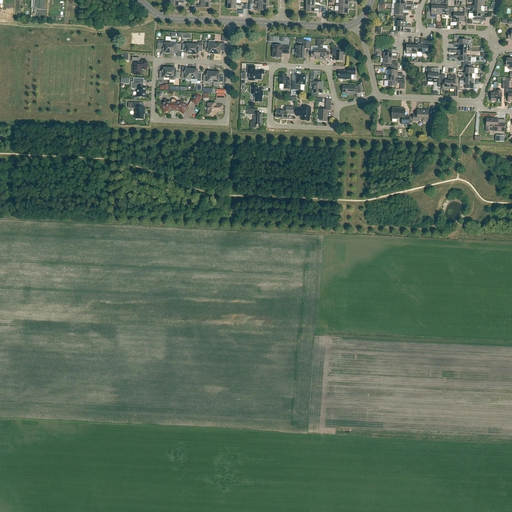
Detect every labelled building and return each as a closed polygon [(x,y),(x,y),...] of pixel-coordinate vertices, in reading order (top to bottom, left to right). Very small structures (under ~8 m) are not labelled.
[(437,6),(437,2),(438,1),(432,1),(432,6),(429,6),(428,13),(431,13),(431,15),(437,15),(437,6)] [(451,16),(451,8),(448,8),(448,1),(446,1),(446,3),(443,3),(443,6),(442,6),(442,15),(447,15),(447,16),(451,16)] [(459,14),(460,14),(460,8),(457,8),(457,14),(454,14),(454,8),(451,8),(451,16),(451,19),(453,20),(453,22),(459,22),(459,14)] [(403,13),(403,10),(395,10),(394,15),(395,15),(395,18),(406,19),(406,16),(408,16),(408,13),(403,13)] [(472,12),(472,11),(469,11),(469,14),(474,14),(474,19),(474,20),(481,21),(481,18),(483,18),(483,12),(481,12),(472,12)] [(406,19),(395,18),(393,18),(392,21),(397,22),(397,27),(406,27),(411,28),(411,25),(406,25),(406,19)] [(399,33),(411,33),(411,30),(406,30),(406,27),(397,27),(397,31),(393,31),(393,35),(399,35),(399,33)] [(405,44),(404,51),(406,51),(406,54),(412,54),(412,45),(412,38),(410,38),(410,45),(407,45),(407,44),(405,44)] [(316,58),(316,60),(320,60),(321,39),(317,39),(317,47),(318,47),(318,49),(314,49),(314,52),(311,52),(311,58),(316,58)] [(324,47),(324,40),(321,39),(320,60),(324,60),(324,59),(329,59),(329,53),(326,52),(326,50),(323,49),(323,48),(324,47)] [(170,54),(171,44),(171,42),(161,41),(160,50),(163,50),(163,51),(164,51),(164,53),(170,54)] [(428,46),(429,41),(423,41),(423,46),(422,53),(422,54),(422,55),(423,55),(428,55),(431,55),(431,46),(428,46)] [(198,45),(193,45),(192,55),(198,55),(198,53),(199,53),(199,52),(202,52),(203,42),(199,42),(198,45)] [(208,52),(208,54),(214,54),(215,44),(209,44),(209,43),(205,42),(204,50),(207,51),(208,52)] [(309,49),(310,42),(304,42),(303,47),(296,46),(295,59),(297,59),(298,59),(304,59),(304,49),(309,49)] [(220,43),(220,45),(215,44),(214,54),(220,54),(220,52),(221,52),(221,51),(224,51),(225,43),(220,43)] [(180,51),(181,44),(176,44),(171,44),(170,54),(176,54),(176,52),(177,52),(177,51),(180,51)] [(186,52),(186,54),(192,55),(193,45),(182,44),(182,51),(185,51),(185,52),(186,52)] [(289,54),(289,47),(282,47),(282,46),(273,46),(273,58),(275,58),(276,59),(278,59),(279,58),(281,58),(282,54),(289,54)] [(337,49),(337,47),(332,47),(332,55),(336,55),(336,61),(343,61),(343,56),(345,56),(345,50),(337,49)] [(392,59),(397,59),(397,56),(392,56),(392,50),(385,50),(385,53),(384,53),(383,58),(392,59)] [(454,58),(460,59),(460,62),(463,62),(463,65),(468,65),(470,65),(471,56),(467,56),(458,56),(455,56),(454,58)] [(146,68),(147,62),(139,62),(139,58),(132,58),(132,62),(134,62),(134,65),(133,66),(133,69),(134,69),(134,74),(141,75),(141,68),(146,68)] [(392,62),(392,59),(383,58),(383,64),(389,64),(389,67),(398,67),(398,64),(397,64),(397,62),(392,62)] [(468,68),(468,65),(463,65),(462,68),(460,68),(460,70),(466,71),(465,73),(465,74),(472,74),(474,74),(474,68),(468,68)] [(264,75),(264,71),(255,70),(255,66),(248,66),(247,74),(250,74),(249,81),(254,81),(254,79),(257,79),(257,80),(262,80),(262,74),(264,75)] [(389,67),(389,75),(389,76),(396,76),(403,77),(403,74),(398,74),(398,67),(389,67)] [(164,79),(164,78),(169,78),(170,69),(164,68),(164,70),(163,70),(163,71),(160,71),(159,79),(164,79)] [(355,75),(356,68),(348,68),(348,71),(339,71),(339,75),(338,75),(338,76),(339,76),(339,79),(343,79),(343,80),(347,80),(347,79),(351,80),(351,75),(355,75)] [(434,74),(434,68),(428,68),(428,73),(425,73),(425,80),(428,80),(428,82),(433,82),(434,74)] [(434,74),(433,82),(439,83),(438,87),(441,87),(442,82),(442,75),(439,75),(439,69),(434,68),(434,74)] [(180,72),(177,72),(177,71),(176,71),(176,69),(174,69),(170,69),(169,78),(169,80),(175,81),(175,79),(179,79),(180,72)] [(182,72),(181,79),(186,79),(191,79),(192,70),(186,69),(186,71),(185,71),(185,72),(182,72)] [(192,70),(191,79),(197,80),(197,81),(201,82),(201,80),(202,73),(199,73),(199,72),(198,72),(198,70),(196,70),(192,70)] [(203,75),(203,82),(213,82),(214,73),(208,72),(208,74),(207,74),(207,75),(206,75),(203,75)] [(220,75),(220,73),(214,73),(213,82),(214,82),(218,83),(223,83),(224,76),(221,76),(220,75)] [(290,79),(287,79),(287,75),(280,74),(279,84),(284,85),(284,89),(289,89),(290,79)] [(307,76),(297,75),(296,82),(293,81),(292,90),(301,90),(301,84),(305,85),(305,84),(307,82),(307,76)] [(442,89),(450,89),(450,81),(451,76),(448,75),(448,81),(445,80),(445,75),(442,75),(442,82),(442,89)] [(131,82),(131,89),(137,89),(137,97),(145,98),(146,87),(139,87),(140,83),(140,78),(134,78),(133,82),(131,82)] [(463,79),(460,78),(460,81),(465,81),(465,85),(465,89),(473,89),(474,79),(472,79),(463,79)] [(405,84),(405,82),(401,81),(401,82),(388,81),(388,87),(397,87),(397,84),(401,84),(400,89),(405,90),(405,84)] [(322,94),(322,90),(322,83),(314,82),(313,91),(312,91),(311,97),(318,97),(318,93),(322,94)] [(363,92),(361,85),(357,86),(358,87),(355,88),(355,86),(343,86),(343,94),(355,94),(355,93),(359,92),(359,93),(363,92)] [(263,96),(263,92),(258,91),(258,87),(251,87),(251,94),(255,94),(255,102),(262,103),(262,96),(263,96)] [(196,105),(202,96),(196,92),(190,101),(196,105)] [(179,111),(183,114),(188,106),(182,102),(176,102),(176,101),(176,100),(175,100),(175,99),(174,99),(173,99),(172,100),(171,100),(171,101),(171,102),(167,102),(161,104),(165,112),(169,110),(179,111)] [(331,111),(331,104),(331,100),(326,100),(326,110),(320,110),(319,120),(321,120),(322,121),(325,121),(326,121),(327,121),(327,111),(331,111)] [(136,109),(135,119),(143,119),(144,112),(145,107),(140,107),(140,103),(128,103),(128,108),(136,109)] [(222,112),(223,106),(216,105),(216,104),(208,104),(208,115),(211,115),(211,116),(214,116),(215,115),(216,112),(222,112)] [(293,114),(293,107),(286,107),(286,111),(276,111),(276,113),(275,113),(275,114),(276,114),(276,118),(282,118),(282,119),(287,119),(287,114),(293,114)] [(311,116),(311,108),(302,107),(302,109),(296,108),(296,116),(302,116),(302,121),(309,121),(310,116),(311,116)] [(256,128),(257,125),(262,125),(262,114),(258,114),(258,109),(247,109),(247,115),(254,115),(254,121),(253,121),(251,123),(250,128),(256,128)] [(405,117),(405,110),(398,110),(398,109),(392,109),(392,113),(392,114),(392,115),(392,122),(398,122),(398,119),(402,119),(402,125),(409,125),(409,117),(405,117)] [(423,120),(423,110),(417,110),(417,115),(413,115),(413,121),(419,122),(419,120),(423,120)] [(423,120),(423,122),(432,122),(433,116),(429,116),(429,110),(423,110),(423,120)] [(486,127),(486,129),(490,130),(491,131),(493,131),(494,130),(494,131),(498,131),(502,132),(502,131),(504,131),(504,120),(498,119),(487,119),(486,127)]
